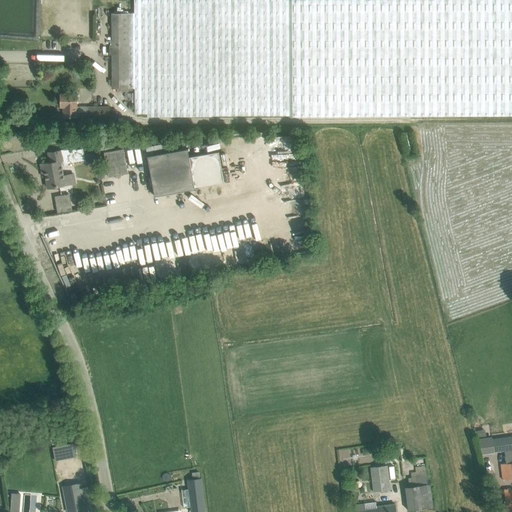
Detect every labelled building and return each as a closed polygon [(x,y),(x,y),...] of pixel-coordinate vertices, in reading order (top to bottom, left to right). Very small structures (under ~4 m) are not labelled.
[(126,4),(127,0),(126,0),(107,0),(107,2),(108,4),(110,7),(113,9),(114,10),(117,10),(120,10),(122,9),(124,8),(125,5),(126,4)] [(292,117),(468,115),(511,115),(511,0),(133,0),(134,13),(111,13),(112,88),(134,88),(135,114),(148,113),(148,116),(292,115),(292,117)] [(76,93),(60,93),(60,107),(63,107),(63,117),(85,117),(85,119),(109,119),(109,106),(82,106),(76,106),(76,99),(76,93)] [(202,154),(219,151),(217,143),(201,145),(202,154)] [(145,147),(147,157),(154,196),(194,189),(194,187),(224,182),(219,153),(189,158),(187,150),(165,154),(163,144),(145,147)] [(48,153),(50,163),(60,161),(61,164),(85,160),(83,148),(75,149),(75,148),(48,153)] [(104,152),(106,167),(108,177),(128,173),(123,149),(104,152)] [(41,171),(44,170),(47,187),(64,185),(61,164),(60,161),(50,163),(40,164),(41,171)] [(71,203),(69,194),(55,197),(56,206),(71,203)] [(247,241),(265,238),(263,224),(245,226),(247,241)] [(23,436),(24,445),(33,444),(32,435),(23,436)] [(511,478),(511,435),(492,438),(494,452),(504,450),(505,461),(506,463),(503,464),(500,464),(502,480),(511,479),(511,478)] [(387,465),(370,467),(373,492),(390,489),(389,481),(395,480),(393,464),(387,465)] [(405,487),(407,501),(408,511),(432,508),(428,476),(409,478),(410,486),(405,487)] [(188,479),(189,488),(191,511),(206,511),(202,478),(188,479)] [(80,483),(70,485),(62,486),(66,511),(71,511),(85,509),(80,483)] [(11,493),(9,511),(18,511),(20,494),(11,493)] [(355,505),(355,511),(395,511),(395,504),(376,507),(375,502),(355,505)]
